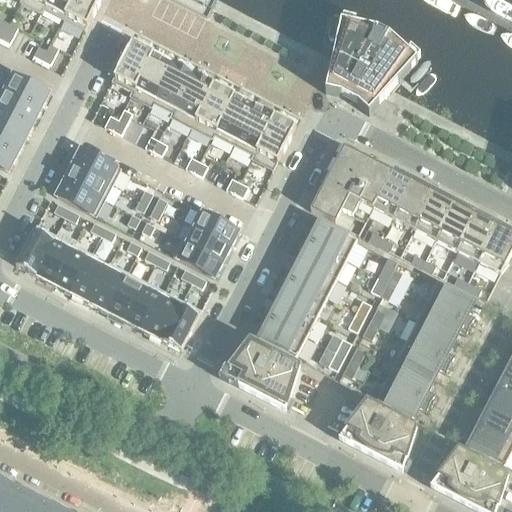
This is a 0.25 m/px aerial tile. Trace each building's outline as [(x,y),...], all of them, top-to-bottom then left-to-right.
[(0,0),(0,11),(6,14),(13,0),(0,0)] [(29,27),(42,0),(13,0),(6,14),(29,27)] [(53,39),(73,0),(71,0),(42,0),(29,27),(52,39),(53,39)] [(75,52),(96,13),(73,0),(53,39),(75,52)] [(340,25),(330,72),(325,95),(341,99),(342,91),(362,101),(356,107),(368,118),(388,97),(417,65),(388,39),(385,46),(374,40),(378,34),(378,33),(340,25)] [(11,41),(0,34),(0,46),(6,49),(11,41)] [(136,90),(155,51),(135,39),(115,78),(136,90)] [(156,102),(176,63),(155,51),(136,90),(156,102)] [(45,58),(34,52),(29,61),(40,67),(45,58)] [(56,64),(45,58),(40,67),(51,73),(56,64)] [(177,112),(195,72),(176,63),(156,102),(177,112)] [(196,121),(216,84),(195,72),(177,112),(196,121)] [(0,90),(0,91),(40,112),(48,96),(8,75),(0,90)] [(217,133),(237,94),(216,84),(196,121),(217,133)] [(0,110),(32,127),(40,112),(0,91),(0,110)] [(239,143),(259,104),(238,92),(217,133),(239,143)] [(260,155),(280,116),(259,104),(239,143),(260,155)] [(0,130),(24,143),(32,127),(0,110),(0,130)] [(124,114),(115,110),(109,120),(118,124),(124,114)] [(133,118),(124,114),(118,124),(127,129),(133,118)] [(278,164),(299,125),(280,116),(260,155),(278,164)] [(24,143),(0,130),(0,150),(16,158),(24,143)] [(165,134),(156,130),(150,140),(159,144),(165,134)] [(173,139),(165,134),(159,144),(159,145),(168,149),(173,139)] [(125,161),(86,141),(77,161),(115,181),(125,161)] [(310,214),(335,227),(338,221),(342,213),(352,218),(359,204),(371,211),(390,174),(377,167),(379,164),(370,159),(368,163),(343,150),(343,151),(339,149),(334,158),(338,160),(313,208),(310,214)] [(0,170),(7,174),(16,158),(0,150),(0,170)] [(205,155),(196,150),(190,161),(199,165),(205,155)] [(214,160),(205,155),(199,165),(199,166),(208,170),(214,160)] [(115,181),(77,161),(66,180),(106,200),(115,181)] [(245,177),(236,172),(230,183),(239,187),(245,177)] [(371,211),(392,222),(411,185),(409,184),(411,180),(403,175),(401,180),(390,174),(371,211)] [(254,181),(245,177),(239,187),(248,192),(254,181)] [(106,200),(66,180),(57,200),(95,220),(106,200)] [(157,189),(146,183),(142,192),(153,198),(157,189)] [(392,222),(414,233),(433,196),(431,195),(433,191),(424,186),(422,191),(411,185),(392,222)] [(153,198),(142,192),(137,201),(148,207),(153,198)] [(175,198),(164,193),(159,202),(170,207),(175,198)] [(444,202),(433,196),(414,233),(435,244),(454,207),(452,206),(454,202),(446,197),(444,202)] [(170,207),(159,202),(154,210),(165,216),(170,207)] [(244,221),(205,202),(195,222),(233,241),(244,221)] [(435,244),(456,255),(475,218),(473,217),(475,213),(467,208),(465,213),(454,207),(435,244)] [(65,221),(69,214),(60,209),(56,216),(65,221)] [(142,219),(131,213),(127,222),(137,228),(142,219)] [(75,226),(79,219),(69,214),(65,221),(75,226)] [(456,255),(477,266),(496,229),(494,228),(497,224),(488,220),(486,224),(475,218),(456,255)] [(159,228),(148,222),(144,231),(155,236),(159,228)] [(184,241),(223,260),(233,241),(195,222),(184,241)] [(99,239),(103,231),(94,226),(90,234),(99,239)] [(307,233),(304,242),(346,264),(357,244),(320,226),(313,237),(307,233)] [(496,229),(477,266),(500,277),(511,253),(511,231),(510,231),(507,235),(496,229)] [(109,244),(113,237),(103,232),(100,239),(109,244)] [(35,234),(14,274),(32,284),(53,243),(35,234)] [(368,244),(378,249),(382,241),(372,236),(368,244)] [(223,260),(184,241),(174,260),(212,281),(223,260)] [(393,247),(382,241),(378,249),(389,255),(393,247)] [(53,243),(32,284),(50,293),(71,253),(53,243)] [(304,243),(298,251),(304,254),(300,264),(335,283),(336,283),(346,264),(304,243)] [(136,258),(140,251),(131,246),(127,253),(136,258)] [(71,253),(50,293),(68,302),(89,261),(71,253)] [(154,267),(158,260),(149,255),(145,262),(154,267)] [(421,271),(425,263),(414,258),(410,266),(421,271)] [(164,272),(168,265),(158,260),(154,267),(164,272)] [(89,261),(68,302),(86,312),(107,271),(89,261)] [(435,269),(425,263),(421,271),(431,277),(435,269)] [(286,271),(283,280),(325,303),(335,283),(300,264),(299,264),(292,276),(286,271)] [(377,281),(386,286),(393,272),(384,267),(377,281)] [(107,271),(86,312),(104,321),(125,280),(107,271)] [(386,286),(395,290),(403,276),(393,272),(386,286)] [(191,287),(195,280),(185,275),(182,282),(191,287)] [(125,280),(104,321),(122,331),(143,290),(125,280)] [(200,292),(204,285),(195,280),(191,287),(200,292)] [(463,293),(467,285),(457,280),(453,288),(463,293)] [(370,295),(379,299),(386,286),(377,281),(370,295)] [(283,282),(277,290),(284,293),(279,304),(280,304),(316,322),(326,304),(283,282)] [(478,291),(467,285),(463,293),(474,299),(478,291)] [(395,290),(386,286),(379,299),(388,304),(395,290)] [(437,286),(426,306),(469,328),(475,319),(474,318),(473,319),(467,317),(473,305),(437,286)] [(143,290),(122,331),(140,340),(161,299),(143,290)] [(161,299),(140,340),(159,350),(180,309),(161,299)] [(267,311),(264,320),(305,342),(306,342),(317,323),(316,322),(280,304),(273,316),(267,311)] [(362,304),(355,318),(364,323),(371,309),(362,304)] [(465,338),(469,328),(426,306),(416,325),(453,344),(459,334),(464,337),(463,338),(465,338)] [(180,309),(159,350),(177,359),(199,319),(180,309)] [(369,325),(378,330),(385,316),(376,311),(369,325)] [(357,336),(364,323),(355,318),(347,332),(357,336)] [(263,320),(257,329),(264,331),(259,342),(295,360),(305,342),(264,320),(263,320)] [(369,325),(362,339),(371,344),(378,330),(369,325)] [(416,325),(406,345),(449,366),(455,358),(454,357),(453,358),(447,355),(453,344),(416,325)] [(344,361),(351,347),(342,342),(335,356),(344,361)] [(295,361),(261,344),(260,343),(257,349),(249,345),(221,382),(285,415),(299,371),(292,367),(295,361)] [(445,377),(449,366),(406,345),(396,364),(433,383),(438,372),(444,375),(444,376),(445,377)] [(365,355),(356,350),(349,364),(358,368),(365,355)] [(328,370),(337,375),(344,361),(335,356),(328,370)] [(358,368),(349,364),(342,377),(351,382),(358,368)] [(396,364),(386,383),(429,405),(435,396),(434,395),(433,396),(427,393),(433,383),(396,364)] [(511,375),(508,373),(502,384),(497,381),(497,379),(496,379),(492,389),(511,399),(511,375)] [(376,403),(377,403),(412,422),(413,422),(419,411),(424,413),(424,415),(425,415),(429,405),(386,383),(376,403)] [(511,423),(511,399),(492,389),(486,398),(487,399),(488,398),(493,401),(488,411),(511,423)] [(409,428),(412,422),(377,403),(374,409),(366,406),(338,443),(402,476),(404,468),(416,431),(409,428)] [(511,448),(511,423),(488,411),(483,422),(477,419),(478,418),(476,417),(472,427),(511,448)] [(241,429),(242,429),(256,436),(262,424),(247,417),(241,429)] [(504,470),(511,454),(511,448),(472,427),(466,436),(467,437),(468,436),(474,439),(468,451),(504,469),(504,470)] [(504,469),(468,451),(465,457),(458,453),(430,490),(471,511),(497,511),(508,479),(500,475),(504,469)] [(0,511),(64,511),(48,503),(46,505),(22,490),(20,493),(0,480),(0,511)]
